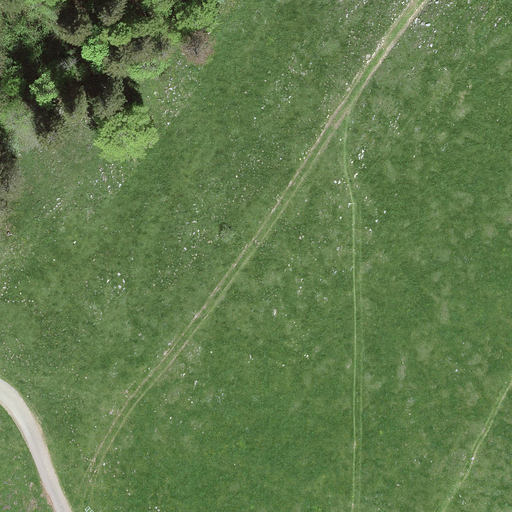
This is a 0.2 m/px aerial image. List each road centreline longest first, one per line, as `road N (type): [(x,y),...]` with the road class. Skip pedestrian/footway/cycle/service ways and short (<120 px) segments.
road 1 (track): [(352,511),(361,275),(344,128),(363,82),(422,0)]
road 2 (track): [(64,511),(34,439),(0,392)]
